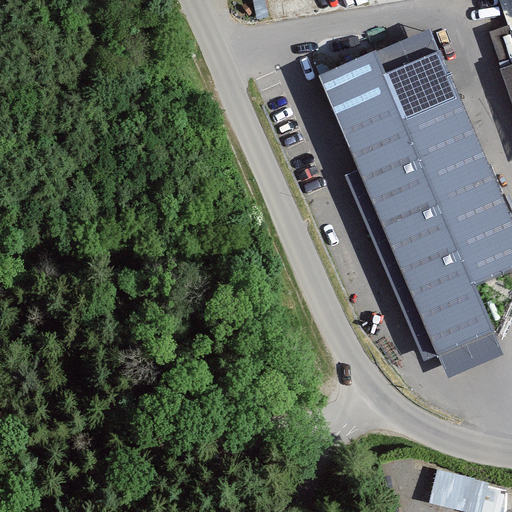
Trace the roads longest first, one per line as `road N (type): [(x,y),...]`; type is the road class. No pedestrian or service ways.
road 1 (tertiary): [(193,0),(345,338),(377,391)]
road 2 (unknown): [(208,33),(382,7),(438,15),(481,62),(511,149)]
road 3 (track): [(351,412),(276,418),(184,441),(44,511)]
road 4 (tertiary): [(377,391),(435,431),(511,453)]
road 5 (unclassified): [(377,391),(320,448),(296,511)]
